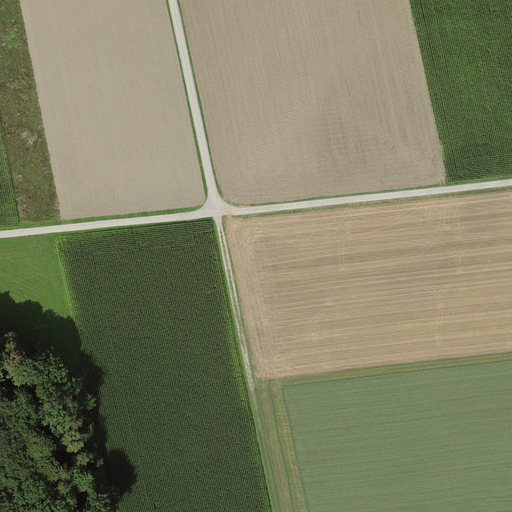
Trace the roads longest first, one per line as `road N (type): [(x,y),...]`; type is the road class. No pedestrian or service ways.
road 1 (track): [(217,212),(276,511)]
road 2 (track): [(511,184),(217,212)]
road 3 (track): [(217,212),(0,234)]
road 4 (track): [(172,0),(217,212)]
